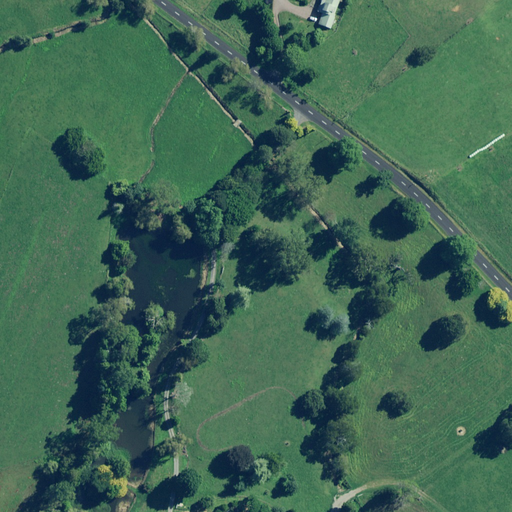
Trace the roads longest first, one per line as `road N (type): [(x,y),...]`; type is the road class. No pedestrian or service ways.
road 1 (secondary): [(511,293),(403,184),(164,0)]
road 2 (track): [(443,511),(414,479),(371,481),(329,511)]
